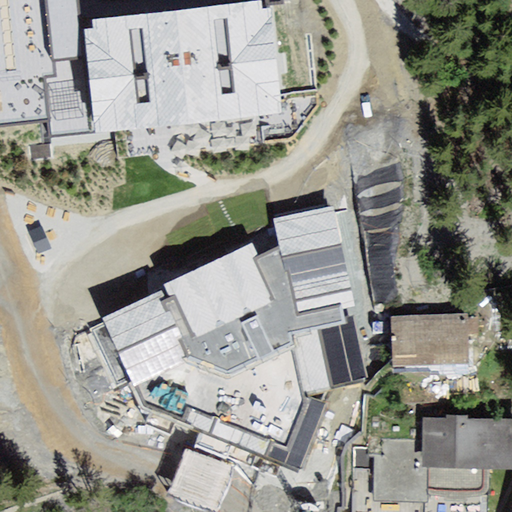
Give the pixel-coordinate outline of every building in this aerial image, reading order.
[(0,0),(0,118),(50,114),(51,136),(285,111),(273,0),(0,0)] [(401,294),(423,293),(422,258),(400,258),(401,294)] [(120,367),(181,341),(161,294),(100,320),(120,367)] [(394,354),(394,375),(471,372),(469,316),(391,318),(392,344),(367,345),(368,355),(394,354)] [(280,420),(311,421),(312,404),(281,402),(280,420)] [(511,419),(414,417),(414,448),(366,447),(364,511),(480,511),(482,466),(511,467),(511,419)]
